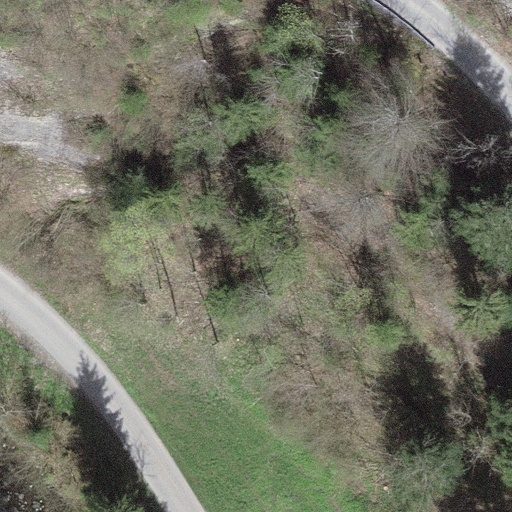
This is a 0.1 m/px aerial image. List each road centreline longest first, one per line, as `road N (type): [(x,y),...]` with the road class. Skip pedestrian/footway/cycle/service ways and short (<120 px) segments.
road 1 (unclassified): [(0,286),(114,403),(183,511)]
road 2 (unclassified): [(511,96),(411,0)]
